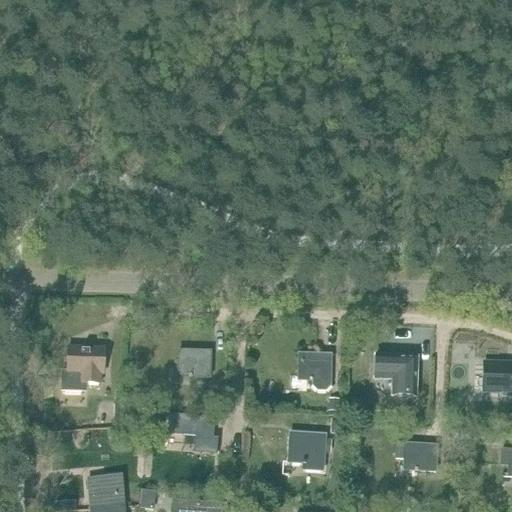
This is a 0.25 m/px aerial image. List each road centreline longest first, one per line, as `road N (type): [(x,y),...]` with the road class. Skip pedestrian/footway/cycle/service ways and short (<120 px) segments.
road 1 (unknown): [(0,133),(78,124),(511,135)]
road 2 (unclassified): [(511,299),(0,276)]
